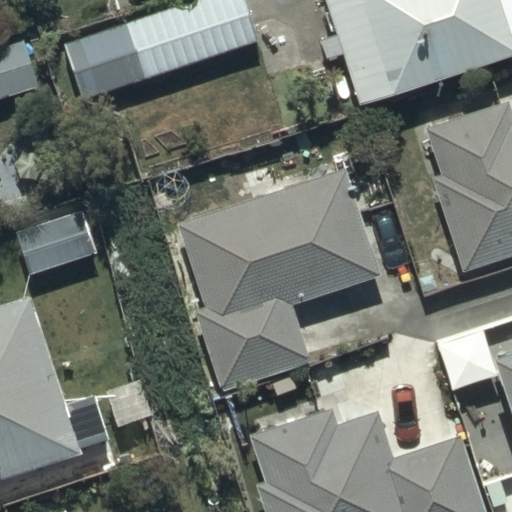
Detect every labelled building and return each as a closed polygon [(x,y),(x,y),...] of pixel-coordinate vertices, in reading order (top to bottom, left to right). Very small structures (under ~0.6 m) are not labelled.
[(240,0),(165,0),(61,33),(79,90),(252,34),(240,0)] [(511,0),(327,0),(334,18),(317,24),(325,47),(336,43),(354,93),(511,40),(509,33),(511,32),(511,0)] [(18,33),(0,39),(0,92),(34,81),(18,33)] [(500,102),(422,127),(436,171),(421,175),(451,271),(511,251),(511,118),(506,121),(500,102)] [(255,196),(171,222),(199,309),(191,311),(215,388),(303,360),(286,303),(373,276),(339,169),(326,173),(322,163),(252,185),(255,196)] [(11,227),(25,272),(107,246),(93,201),(11,227)] [(22,297),(0,303),(0,475),(74,452),(73,447),(101,439),(81,375),(49,385),(22,297)] [(475,329),(429,345),(443,389),(484,376),(511,460),(511,346),(484,356),(475,329)] [(256,431),(243,436),(257,483),(250,486),(258,511),(478,511),(453,434),(386,457),(371,411),(332,424),(327,410),(303,418),(299,407),(253,422),(256,431)] [(149,414),(111,427),(127,472),(165,458),(149,414)]
